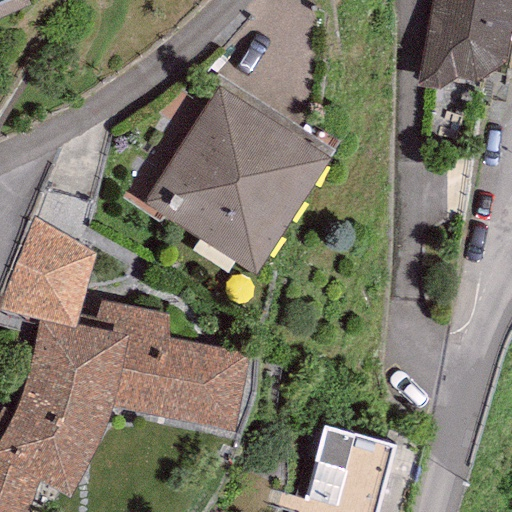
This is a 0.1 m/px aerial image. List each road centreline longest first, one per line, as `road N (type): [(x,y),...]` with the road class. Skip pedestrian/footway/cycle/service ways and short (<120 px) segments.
road 1 (residential): [(457,406),(411,356),(415,0)]
road 2 (residential): [(220,0),(75,116),(0,156)]
road 3 (residential): [(511,257),(490,296),(457,406)]
